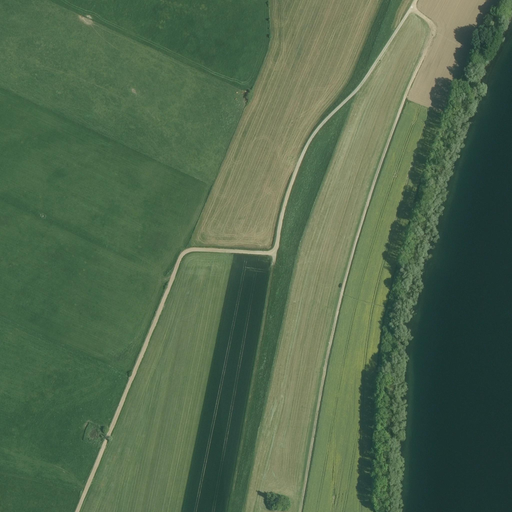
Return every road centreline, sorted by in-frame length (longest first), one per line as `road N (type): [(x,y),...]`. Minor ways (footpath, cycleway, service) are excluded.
road 1 (track): [(412,4),(434,31),(343,286),(300,511)]
road 2 (track): [(77,511),(183,252),(275,250)]
road 3 (unclassified): [(275,250),(311,137),(361,85),(415,0)]
road 4 (track): [(228,511),(275,250)]
